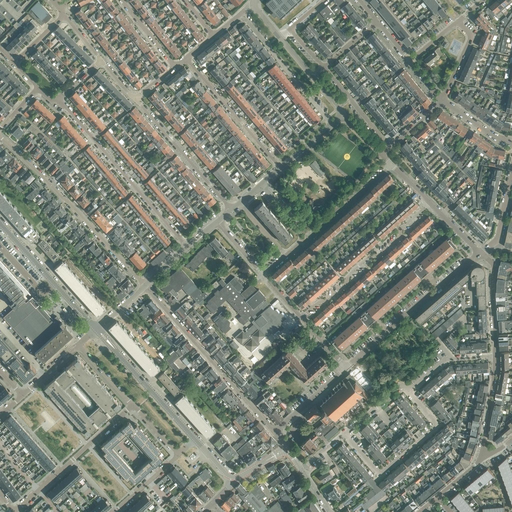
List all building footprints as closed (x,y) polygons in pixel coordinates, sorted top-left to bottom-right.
[(173,0),(168,4),(172,8),(178,4),(174,0),(173,0)] [(206,0),(199,6),(202,11),(208,6),(206,4),(210,1),(209,0),(206,0)] [(269,0),(267,2),(266,2),(272,9),(273,10),(274,11),(271,13),(275,17),(277,15),(280,19),(281,18),(284,15),(286,13),(287,13),(289,11),(292,8),(293,7),(296,4),(298,2),(299,2),(300,0),(269,0)] [(320,12),(327,20),(329,18),(340,9),(339,9),(348,1),(346,0),(344,0),(334,0),(333,1),(338,7),(332,11),(328,5),(320,12)] [(379,11),(387,4),(383,0),(375,7),(376,6),(379,10),(379,11)] [(433,0),(427,5),(431,10),(439,3),(438,3),(435,0),(433,0)] [(506,8),(504,6),(499,0),(497,0),(494,2),(500,9),(501,11),(506,8)] [(28,12),(30,14),(41,25),(44,22),(45,23),(52,16),(49,12),(38,1),(31,9),(28,12)] [(143,5),(139,1),(133,5),(137,10),(143,5)] [(106,7),(110,12),(116,7),(112,2),(106,7)] [(349,2),(342,7),(346,12),(352,6),(349,2)] [(496,13),(500,9),(494,2),(490,6),(496,13)] [(434,14),(442,7),(439,3),(431,10),(434,14)] [(148,9),(145,4),(143,5),(137,10),(141,15),(147,10),(148,9)] [(178,4),(172,8),(176,13),(182,9),(178,4)] [(211,4),(208,6),(202,11),(206,15),(212,10),(210,8),(212,6),(211,4)] [(379,11),(382,14),(382,15),(390,8),(387,4),(379,11)] [(349,16),(355,10),(352,6),(346,12),(343,13),(345,15),(347,13),(349,16)] [(119,12),(116,7),(110,12),(114,17),(115,16),(119,12)] [(206,15),(209,19),(215,15),(213,13),(217,9),(216,7),(212,10),(206,15)] [(442,7),(434,14),(439,19),(437,16),(440,14),(442,17),(447,13),(446,12),(446,11),(446,12),(442,8),(442,7)] [(226,17),(229,15),(223,8),(221,10),(226,17)] [(301,8),(294,13),(298,18),(305,13),(301,8)] [(385,19),(386,19),(394,12),(390,8),(382,15),(383,15),(386,19),(385,19)] [(75,13),(79,18),(84,14),(81,9),(75,13)] [(176,13),(180,18),(186,13),(182,9),(176,13)] [(151,15),(147,10),(141,15),(145,19),(151,15)] [(359,14),(355,10),(349,16),(347,18),(348,19),(351,17),(352,20),(359,14)] [(120,11),(119,12),(115,16),(118,21),(124,16),(120,11)] [(389,23),(397,16),(394,12),(386,19),(389,23)] [(186,13),(180,18),(184,23),(189,18),(186,13)] [(481,13),(474,20),(478,24),(485,17),(481,13)] [(88,18),(84,14),(79,18),(83,23),(88,18)] [(362,18),(359,14),(352,20),(350,22),(353,26),(362,18)] [(439,19),(434,14),(430,17),(435,23),(439,19)] [(149,24),(154,20),(151,15),(145,19),(149,24)] [(215,15),(209,19),(213,24),(216,22),(217,24),(221,22),(219,20),(215,15)] [(122,25),(128,21),(124,16),(118,21),(122,25)] [(401,21),(397,16),(389,23),(393,27),(392,27),(401,21)] [(83,23),(86,28),(92,23),(93,22),(90,17),(88,18),(83,23)] [(435,22),(435,23),(430,17),(432,19),(429,22),(427,19),(432,25),(432,24),(435,22)] [(483,27),(482,27),(488,22),(489,21),(485,17),(478,24),(481,28),(483,27)] [(184,23),(188,28),(193,23),(189,18),(184,23)] [(365,23),(366,23),(362,18),(353,26),(358,31),(366,25),(365,23)] [(428,29),(432,25),(427,19),(423,23),(428,29)] [(158,24),(154,20),(149,24),(153,29),(158,24)] [(132,26),(128,21),(122,25),(126,30),(132,26)] [(233,27),(233,28),(236,31),(239,29),(242,33),(248,28),(245,24),(244,25),(241,21),(240,21),(241,21),(233,27)] [(396,32),(404,25),(401,21),(392,27),(393,27),(396,31),(396,32)] [(489,21),(488,22),(482,27),(483,27),(486,31),(497,29),(489,21)] [(31,22),(28,26),(33,32),(37,28),(31,22)] [(86,28),(90,32),(91,32),(96,28),(92,23),(86,28)] [(193,23),(188,28),(191,32),(197,28),(193,23)] [(156,34),(162,29),(158,24),(153,29),(156,34)] [(302,31),(306,36),(314,28),(310,24),(302,31)] [(422,24),(418,27),(422,33),(426,30),(422,24)] [(399,36),(407,29),(404,25),(396,32),(396,31),(400,35),(399,36)] [(30,35),(33,32),(28,26),(24,29),(30,35)] [(58,36),(63,30),(59,26),(53,31),(58,36)] [(130,35),(136,30),(132,26),(126,30),(130,35)] [(97,27),(96,28),(91,32),(95,36),(101,32),(97,27)] [(422,33),(418,27),(417,27),(419,30),(417,32),(415,30),(414,30),(419,36),(419,35),(422,33)] [(164,28),(162,29),(156,34),(160,38),(166,34),(164,32),(165,30),(164,28)] [(191,32),(195,37),(201,32),(197,28),(191,32)] [(252,33),(248,28),(242,33),(241,34),(245,39),(246,38),(252,33)] [(318,33),(314,29),(314,28),(306,36),(310,40),(318,33)] [(20,33),(26,39),(30,35),(24,29),(20,33)] [(403,40),(411,33),(407,29),(399,36),(400,35),(403,39),(403,40)] [(492,40),(497,29),(486,31),(484,36),(491,39),(492,40)] [(67,35),(63,30),(58,36),(62,40),(67,35)] [(95,36),(99,41),(104,37),(106,35),(102,30),(101,32),(95,36)] [(139,35),(136,30),(130,35),(134,40),(139,35)] [(415,39),(419,36),(414,30),(411,33),(415,39)] [(232,37),(228,31),(223,35),(228,40),(232,37)] [(199,42),(205,37),(201,32),(195,37),(199,42)] [(23,42),(26,39),(20,33),(17,36),(23,42)] [(254,35),(252,33),(246,38),(245,39),(244,40),(245,42),(246,44),(247,44),(248,44),(256,37),(256,36),(255,35),(254,35)] [(310,40),(314,45),(320,39),(322,38),(318,33),(310,40)] [(368,38),(371,42),(378,37),(374,33),(371,35),(370,34),(367,37),(368,38)] [(415,39),(411,33),(403,40),(407,44),(406,44),(407,44),(408,45),(412,42),(410,39),(413,36),(415,39)] [(164,43),(170,39),(166,34),(160,38),(164,43)] [(67,35),(62,40),(66,44),(72,39),(67,35)] [(138,44),(143,40),(139,35),(134,40),(138,44)] [(225,43),(228,40),(223,35),(219,39),(223,44),(225,46),(227,44),(225,43)] [(491,39),(484,36),(483,35),(480,40),(489,44),(490,45),(492,40),(491,39)] [(13,40),(19,46),(23,42),(17,36),(13,40)] [(104,37),(99,41),(103,46),(108,41),(104,37)] [(260,42),(256,37),(250,42),(248,44),(249,45),(249,46),(251,49),(252,48),(254,47),(260,42)] [(344,43),(339,37),(336,39),(335,40),(341,46),(344,43)] [(381,41),(378,37),(371,42),(375,46),(381,41)] [(76,43),(72,39),(66,44),(71,49),(76,43)] [(174,43),(170,39),(164,43),(168,48),(174,43)] [(219,39),(215,42),(219,48),(220,49),(225,46),(223,44),(219,39)] [(320,39),(314,45),(318,49),(324,43),(320,39)] [(15,49),(19,46),(13,40),(10,43),(15,49)] [(147,45),(143,40),(138,44),(141,49),(147,45)] [(486,49),(489,44),(480,40),(478,45),(486,49)] [(103,46),(106,51),(112,46),(108,41),(103,46)] [(384,45),(381,41),(375,46),(373,48),(376,52),(378,51),(384,45)] [(215,42),(210,46),(215,51),(216,53),(220,49),(219,48),(215,42)] [(257,51),(263,47),(260,42),(254,47),(252,48),(253,50),(255,49),(257,51)] [(318,49),(321,53),(330,45),(327,42),(327,43),(325,42),(324,43),(318,49)] [(6,47),(12,53),(15,49),(10,43),(6,47)] [(75,53),(80,47),(76,43),(71,49),(75,53)] [(172,53),(177,48),(174,43),(168,48),(172,53)] [(145,54),(151,49),(147,45),(141,49),(145,54)] [(330,45),(321,53),(325,57),(327,54),(328,55),(328,54),(330,55),(332,53),(331,51),(329,49),(331,47),(330,45)] [(381,55),(388,49),(384,45),(378,51),(381,55)] [(112,46),(106,51),(110,55),(116,51),(112,46)] [(210,46),(206,49),(210,55),(211,56),(216,53),(215,51),(210,46)] [(351,49),(356,55),(359,53),(360,52),(355,46),(351,49)] [(85,52),(80,47),(75,53),(79,57),(85,52)] [(267,51),(263,47),(257,51),(255,53),(259,58),(261,56),(267,51)] [(181,53),(177,48),(172,53),(176,58),(181,53)] [(431,66),(434,63),(433,62),(440,56),(439,56),(442,53),(438,48),(435,50),(435,51),(424,59),(429,65),(430,65),(431,66)] [(155,54),(151,49),(145,54),(149,59),(155,54)] [(210,55),(206,49),(201,53),(207,60),(211,56),(210,55)] [(391,53),(388,49),(381,55),(379,56),(381,59),(382,61),(385,59),(391,53)] [(32,55),(36,59),(40,55),(42,53),(38,50),(32,55)] [(110,55),(114,60),(120,56),(116,51),(110,55)] [(265,61),(271,56),(267,51),(261,56),(265,61)] [(347,53),(347,54),(351,59),(355,56),(350,51),(347,53)] [(84,62),(89,56),(85,52),(79,57),(84,62)] [(482,57),(479,56),(472,52),(470,57),(477,60),(479,61),(480,58),(481,59),(482,57)] [(36,59),(39,63),(45,57),(43,55),(42,53),(40,55),(36,59)] [(207,60),(201,53),(197,57),(199,59),(197,61),(201,66),(207,60)] [(394,57),(391,53),(385,59),(382,61),(383,61),(382,61),(382,62),(384,64),(385,63),(386,65),(394,57)] [(153,63),(158,59),(155,54),(149,59),(153,63)] [(93,61),(89,56),(84,62),(88,66),(93,61)] [(120,56),(114,60),(118,65),(123,60),(120,56)] [(275,60),(271,56),(265,61),(262,63),(264,66),(267,63),(269,65),(275,60)] [(45,57),(39,63),(43,66),(49,60),(45,57)] [(398,61),(394,57),(386,65),(389,68),(391,67),(398,61)] [(162,64),(158,59),(153,63),(157,68),(162,64)] [(52,64),(49,60),(43,66),(46,70),(52,64)] [(118,65),(122,70),(127,65),(123,60),(118,65)] [(334,67),(337,71),(345,64),(343,63),(342,64),(339,60),(336,63),(337,64),(336,64),(336,65),(334,67)] [(400,64),(398,61),(391,67),(393,70),(390,72),(392,75),(396,71),(399,69),(399,68),(400,66),(399,65),(400,64)] [(210,71),(214,76),(223,69),(218,63),(215,66),(216,66),(210,71)] [(46,70),(50,73),(56,68),(52,64),(46,70)] [(166,69),(162,64),(157,68),(154,70),(156,72),(159,71),(161,73),(166,69)] [(277,66),(275,64),(267,70),(271,74),(279,68),(278,67),(277,66)] [(340,75),(347,70),(348,68),(345,64),(337,71),(340,75)] [(127,65),(122,70),(125,74),(131,70),(127,65)] [(186,70),(184,67),(180,71),(184,77),(185,78),(187,76),(190,79),(193,82),(196,79),(193,75),(194,75),(188,68),(186,70)] [(3,79),(4,77),(10,71),(7,68),(1,74),(0,74),(0,77),(2,79),(3,79)] [(59,71),(56,68),(50,73),(53,77),(59,71)] [(281,70),(279,68),(271,74),(274,79),(282,72),(282,71),(281,70)] [(214,76),(219,81),(224,76),(223,74),(225,72),(223,69),(214,76)] [(395,80),(397,82),(401,79),(402,79),(408,74),(404,69),(398,75),(399,76),(395,80)] [(92,76),(97,80),(102,74),(98,70),(92,76)] [(125,74),(129,79),(135,75),(131,70),(125,74)] [(349,72),(347,70),(340,75),(344,79),(350,74),(352,72),(351,71),(349,72)] [(4,77),(3,79),(4,80),(6,79),(8,81),(14,75),(10,71),(4,77)] [(53,77),(57,80),(63,75),(59,71),(53,77)] [(184,77),(180,71),(175,75),(180,80),(184,77)] [(285,76),(285,75),(284,75),(284,74),(282,72),(274,79),(278,83),(277,83),(278,83),(286,76),(285,76)] [(352,72),(350,74),(344,79),(347,83),(353,78),(358,75),(356,73),(354,74),(352,72)] [(107,79),(102,74),(97,80),(101,84),(107,79)] [(398,84),(403,80),(405,83),(411,78),(408,74),(402,79),(401,79),(397,82),(398,84)] [(8,81),(11,84),(17,79),(14,75),(8,81)] [(66,78),(63,75),(57,80),(60,84),(61,83),(61,84),(63,82),(66,78)] [(129,79),(133,84),(139,79),(135,75),(129,79)] [(175,75),(171,78),(175,84),(178,87),(181,84),(179,81),(180,80),(175,75)] [(470,79),(469,78),(461,75),(459,79),(467,83),(468,80),(470,81),(470,79)] [(224,76),(219,81),(223,86),(229,81),(228,81),(231,79),(229,77),(227,79),(224,76)] [(286,76),(278,83),(281,87),(289,81),(288,80),(287,79),(285,77),(286,76)] [(175,84),(171,78),(166,82),(170,88),(175,84)] [(233,82),(236,79),(234,78),(224,87),(227,91),(233,85),(235,84),(233,82)] [(357,82),(353,78),(347,83),(350,87),(357,82)] [(405,89),(407,88),(415,82),(411,78),(405,83),(407,85),(404,88),(405,89)] [(11,84),(15,88),(21,82),(17,79),(11,84)] [(111,83),(107,79),(101,84),(106,89),(111,83)] [(143,84),(139,79),(133,84),(137,89),(143,84)] [(292,84),(291,83),(289,81),(281,87),(285,91),(292,85),(292,84)] [(358,81),(357,82),(350,87),(354,91),(360,86),(358,84),(360,82),(358,81)] [(17,90),(18,91),(24,86),(21,82),(15,88),(12,91),(14,93),(17,90)] [(201,86),(197,82),(191,87),(195,92),(196,91),(201,86)] [(386,91),(390,88),(385,82),(381,86),(386,91)] [(407,88),(410,92),(412,91),(418,86),(415,82),(407,88)] [(110,93),(115,87),(111,83),(106,89),(110,93)] [(235,88),(233,85),(227,91),(230,94),(241,86),(240,84),(235,88)] [(357,95),(358,95),(364,90),(363,90),(366,88),(364,86),(365,85),(363,84),(360,86),(354,91),(357,95)] [(294,87),(292,85),(285,91),(288,95),(296,89),(295,88),(294,87)] [(28,89),(24,86),(18,91),(22,95),(25,92),(26,92),(27,91),(27,90),(28,89)] [(199,96),(200,95),(205,91),(202,87),(201,86),(196,91),(195,92),(199,96)] [(413,96),(415,95),(421,90),(418,86),(412,91),(413,93),(412,95),(413,96)] [(120,92),(115,87),(110,93),(114,97),(120,92)] [(239,87),(230,94),(234,98),(240,93),(242,91),(239,87)] [(154,92),(148,97),(151,101),(157,96),(155,94),(160,90),(159,88),(154,92)] [(358,95),(362,99),(366,95),(367,97),(371,94),(366,88),(363,90),(364,90),(358,95)] [(288,95),(292,99),(300,93),(299,92),(298,91),(296,89),(288,95),(288,96),(288,95)] [(206,90),(205,91),(200,95),(199,96),(195,100),(197,101),(199,100),(201,102),(203,100),(209,94),(206,90)] [(416,97),(418,99),(425,94),(421,90),(415,95),(413,96),(415,98),(416,97)] [(234,98),(237,102),(243,97),(248,93),(246,91),(242,95),(240,93),(234,98)] [(454,99),(458,102),(463,95),(457,91),(454,94),(456,95),(456,96),(454,99)] [(69,97),(73,101),(79,96),(81,94),(79,93),(77,94),(76,92),(69,97)] [(118,102),(124,96),(120,92),(114,97),(118,102)] [(162,92),(157,96),(151,101),(155,105),(161,100),(159,98),(162,96),(161,95),(164,94),(162,92)] [(248,93),(243,97),(237,102),(240,106),(246,100),(244,98),(249,94),(248,93)] [(302,96),(303,96),(302,96),(302,95),(301,95),(300,93),(292,99),(295,103),(303,97),(302,96)] [(212,98),(209,94),(203,100),(201,102),(203,104),(201,106),(202,107),(206,103),(212,98)] [(418,99),(422,103),(428,98),(425,94),(418,99)] [(465,97),(463,95),(458,102),(462,105),(467,98),(469,95),(467,94),(465,97)] [(471,101),(473,98),(469,95),(467,98),(462,105),(467,108),(471,101)] [(73,101),(76,105),(82,100),(79,96),(73,101)] [(118,102),(123,106),(128,100),(124,96),(118,102)] [(164,100),(162,102),(161,100),(155,105),(158,109),(164,103),(170,98),(169,96),(164,100)] [(247,100),(246,100),(240,106),(243,109),(254,100),(256,99),(255,97),(251,101),(251,100),(249,102),(247,100)] [(305,99),(303,97),(295,103),(299,107),(298,108),(306,101),(306,100),(305,99)] [(364,104),(368,108),(374,103),(376,101),(373,97),(368,101),(367,102),(364,104)] [(170,98),(164,103),(158,109),(161,112),(167,107),(170,105),(168,102),(171,99),(170,98)] [(203,109),(208,105),(210,107),(216,102),(212,98),(206,103),(202,107),(203,109)] [(431,102),(428,98),(422,103),(425,107),(423,109),(424,110),(429,106),(428,105),(431,102)] [(31,105),(35,109),(40,103),(36,99),(31,105)] [(82,100),(76,105),(79,109),(86,103),(82,100)] [(127,110),(133,105),(128,100),(123,106),(127,110)] [(307,101),(306,101),(298,108),(302,112),(310,106),(309,105),(308,104),(308,103),(308,104),(306,101),(307,101)] [(376,101),(374,103),(368,108),(371,112),(378,107),(380,105),(376,101)] [(475,104),(471,101),(467,108),(471,110),(475,104)] [(79,109),(83,113),(89,107),(87,105),(89,104),(88,102),(86,103),(79,109)] [(209,114),(213,111),(219,106),(216,102),(210,107),(212,109),(208,113),(209,114)] [(243,109),(247,113),(253,108),(251,106),(254,104),(252,102),(249,104),(243,109)] [(35,109),(38,112),(40,111),(44,106),(40,103),(35,109)] [(475,113),(479,106),(475,104),(471,110),(475,113)] [(170,105),(167,107),(161,112),(164,116),(171,111),(175,107),(174,106),(172,107),(170,105)] [(384,109),(380,105),(378,107),(371,112),(375,116),(383,109),(384,109)] [(44,106),(40,111),(38,112),(42,116),(48,110),(44,106)] [(213,117),(216,115),(222,110),(219,106),(213,111),(209,114),(208,115),(209,116),(210,114),(213,117)] [(253,108),(247,113),(250,117),(256,112),(261,108),(260,107),(258,109),(255,106),(253,108)] [(313,109),(312,109),(312,108),(311,108),(310,106),(302,112),(305,116),(313,110),(313,109)] [(409,111),(414,117),(418,114),(412,106),(409,108),(407,106),(405,107),(407,109),(409,111)] [(483,109),(479,106),(475,113),(479,116),(483,109)] [(89,107),(83,113),(86,116),(92,111),(89,107)] [(130,114),(132,116),(138,111),(135,107),(124,116),(126,118),(130,114)] [(176,109),(175,107),(171,111),(164,116),(168,120),(174,115),(172,113),(176,109)] [(86,116),(89,120),(95,115),(94,113),(96,111),(94,109),(92,111),(86,116)] [(262,109),(257,113),(251,118),(255,122),(261,117),(259,115),(263,111),(262,109)] [(387,113),(383,109),(375,116),(378,120),(384,115),(387,113)] [(405,114),(410,121),(414,117),(409,111),(407,109),(403,112),(405,114)] [(483,119),(487,112),(483,109),(479,116),(483,119)] [(483,119),(487,122),(491,115),(489,113),(491,111),(489,109),(487,112),(483,119)] [(51,113),(48,110),(42,116),(46,119),(51,113)] [(214,121),(215,123),(220,119),(226,113),(222,110),(216,115),(218,117),(214,121)] [(315,112),(313,110),(305,116),(309,120),(316,114),(316,113),(315,112)] [(439,114),(438,114),(436,116),(440,119),(439,121),(441,122),(442,120),(447,113),(442,110),(439,114)] [(141,114),(138,111),(132,116),(134,118),(129,122),(131,124),(135,120),(141,114)] [(399,116),(406,124),(410,121),(405,114),(403,112),(401,113),(402,114),(399,116)] [(50,122),(55,116),(51,113),(46,119),(50,122)] [(178,115),(176,113),(174,115),(168,120),(171,124),(177,118),(180,116),(182,115),(180,113),(178,115)] [(220,124),(223,122),(229,117),(226,113),(220,119),(215,123),(216,124),(219,122),(220,124)] [(444,121),(446,123),(451,116),(447,113),(442,120),(441,122),(442,123),(444,121)] [(493,113),(491,115),(487,122),(491,124),(496,118),(497,115),(493,113)] [(141,114),(135,120),(131,124),(132,125),(136,121),(138,123),(145,118),(141,114)] [(319,117),(319,116),(318,116),(316,114),(309,120),(312,125),(315,122),(316,122),(318,120),(320,118),(319,117),(320,117),(319,117)] [(95,115),(89,120),(93,124),(99,119),(95,115)] [(381,124),(388,119),(384,115),(378,120),(381,124)] [(491,124),(495,127),(500,120),(498,119),(500,117),(497,115),(496,118),(491,124)] [(60,125),(67,120),(63,116),(57,121),(60,125)] [(180,116),(177,118),(171,124),(174,127),(180,122),(183,120),(180,116)] [(263,119),(261,117),(255,122),(258,126),(268,117),(267,116),(263,119)] [(446,123),(451,126),(455,119),(451,116),(446,123)] [(220,129),(222,130),(226,126),(232,121),(229,117),(223,122),(225,125),(220,129)] [(258,126),(261,130),(267,125),(265,122),(270,119),(268,117),(258,126)] [(142,127),(148,122),(145,118),(138,123),(140,126),(136,130),(137,131),(142,127)] [(93,124),(96,128),(102,122),(99,119),(93,124)] [(391,123),(388,119),(381,124),(385,129),(391,123)] [(450,128),(454,131),(460,122),(455,119),(451,126),(450,128)] [(70,124),(67,120),(60,125),(64,129),(70,124)] [(183,120),(180,122),(174,127),(178,131),(188,122),(187,121),(185,123),(183,120)] [(431,120),(428,123),(434,129),(437,126),(431,120)] [(500,120),(495,127),(499,130),(500,129),(504,123),(500,120)] [(226,126),(222,130),(223,132),(227,128),(229,130),(235,125),(232,121),(226,126)] [(505,121),(504,123),(500,129),(503,130),(503,128),(510,130),(511,123),(505,121)] [(13,131),(11,133),(18,139),(27,130),(24,127),(22,129),(18,125),(19,124),(17,122),(14,124),(15,124),(11,129),(13,131)] [(102,122),(96,128),(99,132),(105,126),(102,122)] [(151,126),(148,122),(142,127),(137,131),(139,133),(143,129),(145,131),(151,126)] [(464,125),(460,122),(454,131),(458,134),(459,133),(464,126),(464,125)] [(267,125),(261,130),(264,134),(270,128),(273,127),(273,126),(272,124),(271,125),(269,123),(267,125)] [(388,133),(394,127),(391,123),(385,129),(388,133)] [(32,133),(32,132),(36,128),(32,124),(27,129),(32,133)] [(67,133),(73,127),(70,124),(64,129),(67,133)] [(433,132),(427,124),(423,127),(428,134),(429,135),(433,132)] [(186,129),(180,134),(184,138),(190,133),(192,131),(193,131),(191,128),(192,127),(191,125),(186,129)] [(227,136),(228,138),(239,129),(235,125),(229,130),(231,132),(227,136)] [(394,127),(388,133),(391,137),(394,134),(394,135),(395,134),(398,132),(396,129),(398,127),(397,125),(394,127)] [(154,130),(151,126),(145,131),(147,133),(142,137),(144,139),(154,130)] [(468,129),(464,126),(459,133),(463,136),(468,129)] [(76,131),(73,127),(67,133),(69,135),(66,137),(68,139),(70,137),(76,131)] [(264,134),(268,137),(274,132),(276,130),(273,127),(270,128),(264,134)] [(423,127),(419,131),(424,137),(428,134),(423,127)] [(108,129),(102,135),(105,139),(112,133),(108,129)] [(144,139),(145,140),(150,136),(152,139),(158,133),(154,130),(144,139)] [(235,137),(237,139),(243,134),(240,130),(234,135),(229,139),(230,140),(235,137)] [(274,132),(268,137),(271,141),(277,136),(281,132),(280,131),(278,133),(276,130),(274,132)] [(74,140),(80,135),(76,131),(70,137),(74,140)] [(192,131),(190,133),(184,138),(187,142),(193,137),(195,135),(192,131)] [(415,134),(415,135),(420,141),(423,139),(424,140),(425,138),(424,137),(419,131),(417,132),(415,134)] [(271,141),(274,145),(280,140),(278,138),(283,134),(281,132),(277,136),(271,141)] [(472,136),(470,139),(469,140),(472,141),(471,143),(473,144),(474,142),(479,135),(474,132),(472,136)] [(105,139),(109,142),(115,137),(112,133),(105,139)] [(161,137),(158,133),(152,139),(153,141),(149,145),(150,146),(155,142),(161,137)] [(239,141),(235,145),(236,147),(240,143),(246,137),(243,134),(237,139),(239,141)] [(83,139),(80,135),(74,140),(72,142),(75,146),(77,144),(83,139)] [(195,135),(193,137),(187,142),(190,146),(196,141),(194,138),(197,136),(195,135)] [(483,138),(479,135),(474,142),(473,144),(475,145),(476,143),(478,145),(483,138)] [(23,146),(23,147),(25,149),(31,142),(33,140),(30,137),(28,139),(22,145),(23,146)] [(115,137),(109,142),(112,146),(118,141),(115,137)] [(164,141),(161,137),(155,142),(150,146),(152,148),(154,146),(156,148),(157,148),(158,146),(164,141)] [(228,154),(229,155),(242,144),(244,146),(250,141),(246,137),(240,143),(236,147),(228,154)] [(277,149),(283,144),(288,140),(287,138),(282,142),(280,140),(274,145),(277,149)] [(481,151),(483,148),(487,141),(483,138),(478,145),(476,149),(478,150),(477,152),(479,153),(480,152),(481,151)] [(80,148),(86,143),(83,139),(77,144),(80,148)] [(190,146),(193,150),(200,144),(204,140),(203,139),(200,141),(198,139),(196,141),(190,146)] [(28,150),(29,151),(36,143),(33,140),(31,142),(25,149),(27,151),(28,150)] [(204,140),(200,144),(193,150),(197,153),(203,148),(201,146),(205,142),(204,140)] [(444,146),(438,140),(436,143),(442,148),(444,146)] [(112,146),(115,150),(121,145),(118,141),(112,146)] [(167,145),(164,141),(158,146),(157,148),(158,150),(153,154),(154,156),(157,154),(161,150),(167,145)] [(244,146),(247,150),(253,145),(250,141),(244,146)] [(491,146),(492,144),(487,141),(483,148),(481,151),(480,152),(484,155),(487,151),(491,146)] [(286,142),(283,144),(277,149),(281,153),(287,148),(287,149),(292,145),(290,142),(287,144),(286,142)] [(400,147),(404,152),(410,146),(412,144),(414,143),(413,142),(411,143),(409,145),(407,142),(404,144),(403,145),(400,147)] [(428,152),(436,145),(434,143),(426,150),(428,152)] [(412,144),(410,146),(404,152),(407,156),(413,150),(411,148),(414,146),(412,144)] [(121,145),(115,150),(118,154),(125,148),(121,145)] [(163,151),(165,154),(171,148),(167,145),(161,150),(157,154),(158,155),(163,151)] [(248,152),(250,154),(256,149),(253,145),(247,150),(242,155),(243,156),(248,152)] [(31,153),(31,154),(33,156),(39,150),(36,146),(30,152),(31,153)] [(85,153),(86,155),(93,150),(89,146),(80,154),(82,156),(84,154),(83,154),(85,153)] [(491,146),(487,151),(484,155),(490,159),(491,156),(492,156),(495,149),(491,146)] [(209,147),(205,151),(203,148),(197,153),(200,157),(206,152),(211,148),(209,147)] [(40,148),(39,150),(33,156),(35,158),(36,158),(37,158),(44,151),(40,148)] [(118,154),(122,158),(128,152),(125,148),(118,154)] [(163,162),(174,152),(171,148),(165,154),(167,156),(162,160),(163,162)] [(212,150),(211,148),(206,152),(200,157),(203,161),(209,156),(207,153),(212,150)] [(250,161),(253,158),(260,153),(256,149),(250,154),(246,157),(250,161)] [(500,150),(495,149),(492,156),(498,158),(500,150)] [(5,151),(5,150),(0,155),(0,160),(1,162),(8,153),(7,152),(8,152),(6,150),(5,151)] [(96,154),(93,150),(86,155),(90,159),(96,154)] [(415,153),(413,150),(407,156),(410,160),(417,154),(418,153),(417,151),(415,153)] [(450,153),(447,150),(445,152),(451,158),(455,152),(452,150),(450,153)] [(38,161),(39,162),(40,162),(42,164),(48,158),(49,159),(53,154),(52,152),(49,155),(46,152),(38,160),(38,161)] [(128,152),(122,158),(125,161),(131,156),(128,152)] [(10,154),(8,153),(1,162),(0,162),(0,165),(1,166),(5,161),(7,163),(12,157),(11,156),(12,156),(10,154)] [(250,163),(255,159),(257,162),(263,156),(260,153),(253,158),(249,162),(250,163)] [(99,157),(96,154),(90,159),(87,161),(89,163),(91,160),(93,163),(99,157)] [(216,154),(211,158),(209,156),(203,161),(207,165),(215,158),(217,156),(216,154)] [(420,158),(417,154),(410,160),(414,164),(420,158)] [(174,164),(180,159),(176,155),(168,163),(171,166),(174,164)] [(125,161),(128,165),(134,160),(131,156),(125,161)] [(258,168),(260,165),(266,160),(263,156),(257,162),(254,164),(256,166),(254,168),(255,169),(258,168)] [(311,157),(306,161),(320,177),(324,173),(318,165),(320,163),(314,156),(312,158),(311,157)] [(455,156),(452,159),(458,165),(460,161),(455,156)] [(43,165),(44,165),(44,166),(45,167),(46,167),(47,169),(53,163),(53,164),(56,160),(54,158),(53,159),(51,157),(43,165)] [(96,166),(102,161),(99,157),(93,163),(96,166)] [(14,159),(14,158),(8,164),(10,166),(8,169),(10,170),(18,162),(16,160),(15,159),(14,159)] [(218,162),(215,158),(207,165),(210,169),(218,162)] [(417,168),(423,162),(420,158),(414,164),(417,168)] [(183,163),(180,159),(174,164),(171,166),(174,170),(177,168),(183,163)] [(128,165),(132,169),(132,168),(138,164),(134,160),(128,165)] [(264,169),(269,164),(266,160),(260,165),(258,168),(261,172),(264,170),(264,169)] [(106,165),(102,161),(96,166),(94,168),(96,170),(98,168),(100,170),(106,165)] [(426,161),(423,162),(417,168),(421,172),(424,170),(427,167),(429,165),(426,161)] [(20,163),(19,163),(18,162),(10,170),(12,172),(14,170),(16,172),(22,166),(21,165),(21,164),(20,163)] [(59,167),(60,168),(65,163),(64,162),(61,165),(60,165),(59,166),(56,162),(48,170),(49,170),(49,171),(50,172),(53,174),(58,167),(59,168),(59,167)] [(138,163),(138,164),(132,168),(136,172),(142,167),(140,166),(142,164),(141,162),(138,163)] [(65,172),(67,170),(69,168),(65,163),(60,168),(55,173),(56,174),(54,175),(55,176),(55,177),(56,178),(57,178),(60,175),(65,171),(65,172)] [(180,172),(186,166),(183,163),(177,168),(174,170),(172,172),(174,173),(178,169),(180,172)] [(72,170),(76,175),(79,172),(73,165),(69,168),(67,170),(70,173),(72,170)] [(109,169),(106,165),(100,170),(97,172),(99,174),(101,172),(103,174),(109,169)] [(190,170),(186,166),(180,172),(182,174),(178,178),(179,179),(184,175),(190,170)] [(213,172),(223,184),(230,177),(220,166),(213,172)] [(24,168),(22,167),(9,182),(11,184),(16,178),(19,175),(20,177),(26,170),(26,169),(25,168),(24,168)] [(136,172),(139,176),(145,171),(142,167),(136,172)] [(421,179),(427,173),(430,170),(427,167),(424,170),(421,172),(418,175),(421,179)] [(476,170),(474,168),(472,169),(471,167),(469,169),(466,172),(477,184),(477,178),(475,176),(476,175),(475,174),(476,173),(474,171),(476,170)] [(112,173),(109,169),(103,174),(106,178),(112,173)] [(61,181),(60,182),(62,184),(63,186),(64,185),(64,186),(71,180),(72,178),(68,174),(70,173),(67,170),(65,172),(65,171),(60,175),(62,178),(60,179),(61,181)] [(187,179),(193,174),(190,170),(184,175),(179,179),(181,181),(185,177),(187,179)] [(148,175),(145,171),(139,176),(142,180),(148,175)] [(32,175),(33,175),(29,172),(23,178),(29,183),(34,177),(32,175)] [(109,182),(115,176),(112,173),(106,178),(109,182)] [(429,175),(427,173),(421,179),(425,183),(431,177),(433,175),(432,173),(429,175)] [(196,178),(193,174),(187,179),(189,182),(184,185),(186,187),(190,183),(196,178)] [(390,174),(313,242),(318,248),(396,181),(390,174)] [(433,175),(431,177),(425,183),(429,187),(435,181),(437,179),(438,178),(434,174),(433,175)] [(119,180),(115,176),(109,182),(113,185),(118,181),(119,180)] [(152,177),(144,184),(148,188),(154,182),(156,181),(152,177)] [(233,195),(236,192),(240,189),(230,177),(223,184),(233,195)] [(42,184),(40,182),(36,178),(30,184),(34,189),(25,197),(30,201),(44,188),(41,185),(42,184)] [(71,180),(64,186),(68,190),(76,183),(77,182),(79,180),(77,178),(73,182),(71,180)] [(193,187),(199,182),(196,178),(190,183),(186,187),(187,189),(192,185),(193,187)] [(437,179),(435,181),(429,187),(433,190),(438,184),(440,182),(437,179)] [(112,186),(115,190),(121,184),(118,181),(113,185),(112,186)] [(157,186),(154,182),(148,188),(151,191),(157,186)] [(203,185),(199,182),(193,187),(195,189),(191,193),(192,195),(197,191),(203,185)] [(443,183),(441,182),(438,184),(433,190),(436,194),(442,188),(446,185),(444,182),(443,183)] [(125,188),(121,184),(115,190),(119,193),(125,188)] [(68,191),(72,195),(79,189),(75,185),(68,191)] [(151,191),(154,195),(160,190),(159,188),(160,187),(159,185),(157,186),(151,191)] [(206,189),(203,185),(197,191),(192,195),(191,196),(193,198),(196,195),(198,196),(206,189)] [(447,186),(446,185),(442,188),(436,194),(440,198),(446,192),(447,191),(445,189),(447,186)] [(128,192),(125,188),(119,193),(122,197),(128,192)] [(45,189),(40,194),(42,196),(37,200),(39,201),(49,192),(48,192),(48,191),(47,190),(45,189)] [(79,189),(72,195),(76,199),(82,193),(84,191),(82,189),(81,191),(79,189)] [(209,193),(206,189),(198,196),(197,197),(199,199),(197,200),(199,202),(209,193)] [(160,190),(154,195),(157,199),(164,194),(160,190)] [(454,203),(458,199),(454,195),(457,192),(455,191),(453,193),(450,196),(445,201),(449,204),(451,202),(452,201),(454,203)] [(50,193),(49,193),(49,192),(39,201),(40,203),(43,201),(45,203),(52,196),(50,194),(50,193)] [(77,199),(80,204),(87,198),(85,195),(86,194),(85,192),(77,199)] [(157,199),(161,203),(167,197),(165,195),(167,194),(165,192),(164,194),(157,199)] [(444,201),(445,201),(450,196),(446,192),(440,198),(444,201)] [(206,202),(213,197),(209,193),(199,202),(200,204),(205,200),(206,202)] [(127,202),(129,204),(135,199),(132,195),(124,202),(126,204),(127,202)] [(164,206),(167,204),(170,201),(169,199),(170,198),(168,196),(167,197),(161,203),(162,204),(164,206)] [(52,204),(56,201),(56,200),(55,199),(54,199),(53,197),(47,202),(49,204),(43,209),(45,211),(52,204)] [(216,201),(213,197),(206,202),(208,204),(204,208),(206,210),(210,206),(216,201)] [(87,198),(80,204),(84,208),(91,202),(87,198)] [(17,211),(7,199),(1,204),(0,205),(0,208),(3,212),(2,213),(4,214),(5,213),(9,218),(17,211)] [(129,204),(132,208),(138,203),(135,199),(129,204)] [(172,200),(170,201),(167,204),(164,206),(167,210),(173,205),(172,203),(174,202),(172,200)] [(382,238),(419,206),(414,200),(377,232),(382,238)] [(453,210),(456,214),(462,208),(458,204),(461,202),(459,200),(454,205),(456,207),(455,207),(455,208),(453,210)] [(56,201),(52,204),(45,211),(44,212),(46,213),(50,209),(52,207),(54,209),(59,204),(58,202),(57,201),(56,201)] [(93,203),(92,202),(85,209),(89,214),(97,206),(95,203),(96,203),(94,201),(93,203)] [(254,209),(264,220),(272,214),(262,202),(254,209),(254,210),(254,209)] [(142,207),(140,204),(138,203),(132,208),(136,212),(142,207)] [(62,207),(60,205),(53,211),(55,213),(49,218),(49,217),(46,219),(49,222),(63,209),(63,208),(62,207)] [(173,205),(167,210),(171,214),(177,209),(173,205)] [(145,210),(142,207),(136,212),(139,216),(145,210)] [(466,212),(462,208),(456,214),(460,218),(466,212)] [(64,209),(63,209),(49,222),(52,225),(53,224),(51,222),(57,217),(59,215),(61,217),(67,212),(65,211),(65,210),(64,209)] [(180,212),(177,209),(171,214),(174,218),(175,217),(180,212)] [(91,215),(95,219),(101,214),(99,211),(97,210),(91,215)] [(142,219),(148,214),(145,210),(139,216),(142,219)] [(20,230),(28,223),(17,211),(9,218),(14,224),(13,224),(14,226),(15,225),(20,230)] [(175,217),(178,221),(184,216),(180,212),(175,217)] [(472,214),(470,212),(468,214),(466,212),(460,218),(464,221),(470,216),(472,214)] [(67,213),(62,218),(64,220),(56,228),(57,229),(58,228),(63,224),(65,222),(71,217),(70,216),(71,216),(69,215),(67,213)] [(105,218),(101,214),(95,219),(98,224),(105,218)] [(117,214),(113,218),(118,224),(123,220),(117,214)] [(151,218),(148,214),(142,219),(145,223),(151,218)] [(282,225),(276,218),(272,214),(264,220),(274,232),(282,225)] [(187,220),(184,216),(178,221),(181,225),(187,220)] [(470,216),(464,221),(468,225),(473,219),(475,217),(474,216),(472,218),(470,216)] [(64,230),(74,220),(71,217),(65,222),(63,224),(65,226),(62,228),(64,230)] [(431,220),(429,217),(424,221),(428,226),(434,221),(432,219),(431,220)] [(477,219),(475,217),(473,219),(468,225),(471,229),(477,223),(475,221),(477,219)] [(108,222),(105,218),(98,224),(102,228),(108,222)] [(155,222),(151,218),(145,223),(149,227),(155,222)] [(75,220),(74,221),(74,220),(64,230),(61,232),(62,233),(63,234),(68,229),(72,229),(77,224),(76,223),(76,222),(75,220)] [(190,223),(187,220),(181,225),(185,228),(190,223)] [(424,221),(419,225),(423,230),(425,232),(427,230),(426,228),(428,226),(424,221)] [(106,232),(112,226),(108,222),(102,228),(106,232)] [(158,225),(155,222),(149,227),(147,228),(149,230),(150,229),(152,231),(158,225)] [(478,222),(477,223),(471,229),(475,233),(481,227),(482,225),(478,222)] [(39,235),(28,223),(20,230),(25,236),(24,236),(25,238),(26,237),(31,242),(39,235)] [(75,232),(73,234),(74,235),(81,229),(81,228),(80,227),(78,225),(73,230),(75,232)] [(153,236),(155,234),(161,230),(161,229),(158,225),(152,231),(149,233),(151,235),(152,234),(153,236)] [(292,236),(282,225),(274,232),(284,243),(283,243),(284,243),(292,236)] [(419,225),(414,230),(418,234),(420,236),(422,234),(421,232),(423,230),(419,225)] [(475,233),(479,236),(485,231),(486,229),(482,225),(481,227),(475,233)] [(116,234),(122,229),(120,227),(118,229),(117,227),(108,235),(111,238),(114,236),(116,234)] [(486,237),(488,234),(486,232),(488,230),(486,228),(486,229),(485,231),(479,236),(483,240),(484,241),(486,238),(485,238),(486,237)] [(82,229),(81,229),(74,235),(70,239),(72,241),(76,237),(75,237),(77,235),(79,237),(85,232),(83,231),(83,230),(82,229)] [(111,238),(114,241),(121,236),(120,235),(122,234),(121,232),(123,230),(122,229),(116,234),(114,236),(111,238)] [(156,236),(158,239),(164,234),(161,230),(155,234),(153,236),(152,237),(153,239),(156,236)] [(413,239),(418,234),(414,230),(409,234),(413,239)] [(120,235),(121,236),(114,241),(117,245),(124,239),(122,237),(127,232),(126,231),(124,232),(122,234),(120,235)] [(87,235),(85,233),(80,238),(81,239),(72,248),(74,250),(89,237),(88,236),(89,236),(88,235),(87,235)] [(159,240),(161,242),(167,237),(164,234),(158,239),(155,242),(156,243),(159,240)] [(87,245),(92,240),(91,239),(91,238),(90,237),(89,237),(74,250),(78,254),(83,249),(81,247),(85,243),(87,245)] [(121,249),(122,249),(128,243),(130,241),(133,239),(132,237),(128,240),(126,238),(118,246),(121,249)] [(170,241),(167,237),(161,242),(165,246),(170,241)] [(207,246),(210,251),(214,248),(222,257),(224,255),(231,260),(230,260),(231,260),(234,256),(229,251),(228,252),(215,237),(209,242),(206,246),(207,246)] [(408,239),(407,237),(402,242),(406,247),(413,240),(410,237),(408,239)] [(41,248),(47,243),(43,238),(37,244),(41,248)] [(370,306),(371,307),(358,319),(357,318),(356,319),(357,320),(348,328),(347,327),(346,328),(347,329),(338,337),(337,336),(336,337),(337,338),(333,342),(340,351),(344,348),(343,347),(367,326),(367,327),(370,324),(374,320),(374,321),(377,318),(376,317),(420,278),(421,279),(424,276),(427,273),(431,270),(430,270),(454,248),(454,249),(457,246),(450,238),(445,242),(444,241),(443,241),(444,242),(435,250),(434,249),(433,250),(434,251),(425,259),(424,258),(424,259),(425,260),(411,272),(410,271),(410,272),(401,280),(400,279),(400,280),(401,281),(392,289),(391,288),(390,289),(391,290),(382,298),(381,297),(380,298),(381,299),(372,307),(371,306),(370,306)] [(122,249),(125,252),(127,251),(129,249),(129,248),(135,243),(133,241),(132,243),(130,241),(128,243),(122,249)] [(92,252),(98,246),(95,243),(94,242),(88,247),(85,250),(87,252),(90,249),(92,252)] [(402,242),(397,246),(401,251),(403,253),(405,251),(404,249),(406,247),(402,242)] [(51,247),(47,243),(41,248),(46,253),(51,247)] [(127,251),(125,252),(128,256),(134,250),(132,248),(136,245),(135,243),(129,248),(129,249),(127,251)] [(101,249),(98,246),(92,252),(96,256),(102,251),(101,249)] [(212,253),(210,251),(207,246),(206,247),(205,246),(197,253),(197,254),(194,257),(191,260),(185,266),(187,269),(190,266),(194,271),(195,270),(195,269),(198,266),(201,263),(204,260),(204,259),(206,257),(211,257),(211,254),(212,253)] [(311,246),(293,260),(298,266),(316,252),(311,246)] [(397,246),(392,250),(397,255),(401,251),(397,246)] [(46,253),(50,257),(56,252),(51,247),(46,253)] [(392,259),(397,255),(392,250),(388,255),(392,259)] [(56,252),(50,257),(54,262),(60,256),(56,252)] [(99,260),(101,262),(107,256),(105,253),(104,254),(103,252),(95,260),(97,261),(99,260)] [(133,261),(133,262),(139,256),(135,252),(129,258),(133,261)] [(405,266),(407,268),(421,256),(419,253),(405,266)] [(388,255),(383,259),(387,264),(389,266),(394,262),(392,259),(388,255)] [(110,259),(107,256),(101,262),(104,264),(100,268),(101,270),(111,261),(110,260),(110,259)] [(135,264),(136,265),(142,260),(139,256),(133,262),(135,264)] [(142,260),(136,265),(140,269),(146,264),(144,261),(146,259),(144,258),(142,260)] [(290,258),(273,274),(279,280),(296,264),(290,258)] [(383,259),(378,263),(382,268),(387,264),(383,259)] [(60,275),(65,280),(73,273),(62,261),(54,268),(59,273),(58,274),(59,276),(60,275)] [(510,265),(510,262),(501,261),(500,265),(499,265),(498,274),(507,275),(508,271),(511,269),(510,266),(510,265)] [(111,273),(117,268),(116,267),(116,266),(116,265),(115,265),(114,265),(113,264),(112,263),(107,268),(111,273)] [(384,270),(382,268),(378,263),(373,268),(379,274),(384,270)] [(477,279),(477,294),(486,294),(486,271),(480,265),(472,269),(459,280),(458,279),(458,280),(465,287),(468,284),(466,283),(469,281),(472,278),(474,278),(475,277),(477,279)] [(0,291),(10,303),(14,307),(25,297),(26,296),(0,267),(0,291)] [(159,286),(166,293),(173,287),(177,291),(190,279),(180,267),(159,286)] [(118,269),(112,274),(113,276),(107,282),(109,284),(113,279),(114,280),(122,272),(119,269),(118,269)] [(334,270),(329,274),(335,280),(339,276),(334,270)] [(371,272),(370,270),(365,275),(369,279),(376,273),(373,270),(371,272)] [(125,276),(125,275),(122,272),(114,280),(113,279),(109,284),(106,286),(112,292),(114,290),(111,286),(115,283),(114,282),(117,280),(119,282),(125,277),(125,276)] [(84,285),(73,273),(65,280),(70,285),(69,286),(70,288),(71,287),(76,292),(84,285)] [(335,280),(329,274),(325,278),(330,284),(335,280)] [(371,282),(369,279),(365,275),(360,279),(364,284),(366,286),(371,282)] [(221,302),(222,303),(227,299),(236,309),(235,310),(239,314),(240,313),(242,315),(237,319),(243,325),(248,321),(246,319),(250,315),(254,319),(257,317),(255,314),(261,309),(260,309),(261,308),(263,309),(268,304),(265,300),(264,301),(263,300),(266,297),(258,289),(256,291),(252,286),(250,288),(249,287),(247,288),(248,289),(246,291),(246,290),(244,292),(241,288),(243,287),(234,277),(226,284),(221,279),(218,282),(223,287),(219,291),(218,290),(214,293),(215,294),(207,302),(208,303),(205,305),(213,313),(217,309),(216,307),(221,302)] [(325,278),(320,283),(326,289),(330,284),(325,278)] [(131,288),(133,286),(130,282),(130,281),(129,280),(128,280),(127,279),(121,285),(121,286),(128,293),(132,289),(131,288)] [(360,279),(355,283),(360,288),(364,284),(360,279)] [(182,287),(184,290),(194,283),(191,280),(182,287)] [(458,280),(454,283),(460,291),(465,287),(458,280)] [(198,288),(194,283),(184,290),(188,295),(190,294),(198,288)] [(326,289),(320,283),(316,287),(321,293),(326,289)] [(355,283),(351,288),(355,292),(356,293),(358,292),(357,291),(360,288),(355,283)] [(456,295),(460,291),(454,283),(450,287),(456,295)] [(95,297),(84,285),(76,292),(80,297),(80,298),(81,300),(82,299),(86,304),(95,297)] [(112,292),(120,300),(128,293),(121,286),(119,287),(122,291),(118,295),(114,290),(112,292)] [(316,287),(311,291),(317,297),(321,293),(316,287)] [(452,298),(456,295),(450,287),(445,291),(452,298)] [(167,299),(172,305),(177,300),(175,297),(179,294),(173,288),(169,291),(170,293),(166,296),(168,298),(167,299)] [(198,304),(208,295),(205,291),(202,293),(198,288),(190,294),(198,304)] [(351,288),(346,292),(350,297),(353,300),(355,298),(352,295),(355,292),(351,288)] [(292,298),(297,293),(293,289),(288,294),(292,298)] [(317,297),(311,291),(307,295),(312,301),(317,297)] [(445,291),(441,295),(447,302),(452,298),(445,291)] [(346,292),(341,296),(345,301),(350,297),(346,292)] [(307,295),(302,299),(307,305),(312,301),(307,295)] [(443,306),(447,302),(441,295),(437,298),(443,306)] [(340,305),(345,301),(341,296),(336,301),(340,305)] [(48,363),(64,349),(69,344),(75,338),(72,335),(73,334),(64,325),(56,316),(54,318),(53,319),(49,322),(41,313),(35,307),(29,299),(28,300),(25,297),(14,307),(10,303),(8,304),(12,309),(3,317),(13,328),(25,342),(22,345),(24,347),(27,344),(31,348),(36,354),(37,355),(41,359),(42,360),(46,365),(48,363)] [(97,316),(105,309),(95,297),(86,304),(91,309),(90,310),(92,312),(93,311),(97,316)] [(439,310),(443,306),(437,298),(432,302),(439,310)] [(299,305),(303,309),(307,305),(302,299),(297,303),(298,305),(299,305)] [(145,313),(155,304),(152,300),(149,302),(147,300),(141,306),(144,309),(140,314),(142,316),(145,313)] [(368,303),(366,301),(351,313),(354,316),(368,303)] [(334,304),(332,303),(328,307),(332,311),(339,305),(336,302),(334,304)] [(435,313),(439,310),(432,302),(428,306),(435,313)] [(159,308),(155,304),(145,313),(147,315),(151,311),(153,313),(159,308)] [(185,306),(183,304),(174,312),(181,319),(186,314),(184,312),(187,308),(187,307),(186,306),(185,306)] [(286,318),(281,312),(279,314),(275,309),(274,310),(270,306),(251,322),(253,324),(244,333),(242,330),(235,337),(242,344),(243,345),(243,346),(244,345),(251,352),(258,345),(257,345),(259,343),(259,344),(260,344),(259,343),(260,343),(259,342),(265,336),(266,337),(272,333),(273,334),(278,329),(280,331),(284,327),(280,323),(286,318)] [(430,317),(435,313),(428,306),(424,310),(430,317)] [(327,316),(332,311),(328,307),(323,311),(327,316)] [(164,314),(160,309),(152,316),(156,321),(155,322),(156,323),(160,320),(159,319),(163,315),(164,314)] [(426,321),(430,317),(424,310),(419,313),(426,321)] [(322,320),(327,316),(323,311),(318,316),(322,320)] [(190,312),(181,320),(185,324),(193,316),(190,312)] [(228,319),(222,312),(217,316),(219,318),(215,322),(225,333),(231,328),(229,326),(230,322),(227,319),(228,319)] [(421,325),(426,321),(419,313),(415,317),(421,325)] [(168,320),(163,315),(159,319),(160,320),(156,323),(155,322),(153,324),(151,326),(157,333),(162,329),(161,328),(164,325),(167,322),(169,324),(170,322),(169,321),(170,320),(169,319),(168,320)] [(185,324),(188,327),(194,321),(196,319),(193,316),(185,324)] [(316,325),(317,325),(322,320),(318,316),(313,320),(316,323),(315,323),(316,325)] [(499,321),(500,332),(505,331),(505,327),(511,326),(511,319),(511,320),(499,321)] [(119,340),(127,333),(116,321),(108,328),(113,333),(112,334),(113,336),(114,335),(119,340)] [(194,321),(188,327),(191,330),(198,324),(194,321)] [(169,346),(174,342),(168,335),(172,331),(176,328),(171,322),(164,328),(158,334),(169,346)] [(200,329),(194,334),(197,337),(207,329),(206,329),(210,326),(208,323),(205,326),(204,327),(204,328),(201,331),(200,329)] [(191,330),(194,334),(200,329),(201,328),(198,324),(191,330)] [(182,334),(176,328),(172,331),(173,332),(172,333),(177,338),(182,334)] [(208,331),(207,329),(197,337),(198,338),(200,341),(205,337),(206,339),(215,331),(212,328),(210,330),(210,329),(208,331)] [(209,345),(215,339),(219,336),(215,331),(206,339),(205,340),(209,345)] [(138,345),(127,333),(119,340),(124,345),(123,346),(124,348),(125,347),(130,352),(138,345)] [(446,344),(447,344),(454,338),(456,337),(452,333),(444,340),(445,341),(444,342),(446,344)] [(186,338),(183,335),(174,343),(175,343),(176,344),(175,345),(176,347),(186,338)] [(221,346),(225,343),(223,341),(219,336),(215,339),(215,340),(216,339),(218,342),(208,350),(212,354),(221,346)] [(25,378),(25,379),(28,376),(29,376),(30,375),(32,372),(33,373),(36,370),(29,363),(27,365),(27,366),(26,366),(0,337),(0,353),(16,371),(15,371),(20,377),(22,378),(24,377),(25,378)] [(447,344),(451,348),(458,342),(454,338),(447,344)] [(180,351),(182,353),(183,354),(187,351),(187,350),(192,346),(187,340),(182,345),(184,348),(180,351)] [(235,350),(235,349),(239,347),(233,341),(230,343),(229,344),(235,350)] [(460,353),(460,344),(460,345),(459,345),(457,343),(458,342),(451,348),(455,353),(460,352),(460,353)] [(136,359),(140,364),(149,357),(138,345),(130,352),(134,357),(133,358),(135,359),(136,359)] [(220,348),(213,355),(217,360),(223,354),(228,350),(230,348),(228,346),(223,351),(220,348)] [(182,353),(178,348),(165,359),(176,371),(179,368),(173,362),(182,353)] [(193,358),(198,353),(195,349),(189,354),(193,358)] [(288,349),(260,374),(268,383),(271,380),(271,379),(273,378),(289,364),(306,383),(327,365),(319,356),(305,368),(288,349)] [(263,362),(265,364),(277,353),(275,351),(263,362)] [(197,370),(198,369),(206,362),(200,354),(196,357),(190,362),(197,370)] [(217,360),(221,364),(227,359),(223,354),(217,360)] [(159,369),(149,357),(140,364),(145,369),(144,370),(146,371),(151,376),(159,369)] [(54,379),(44,388),(87,436),(96,427),(98,425),(109,415),(110,414),(120,406),(77,358),(68,367),(66,368),(55,378),(54,379)] [(233,364),(234,363),(238,359),(237,358),(232,362),(230,362),(228,360),(222,365),(226,370),(232,365),(233,364)] [(201,373),(210,365),(206,362),(198,369),(201,373)] [(236,368),(233,364),(232,365),(226,370),(230,375),(236,370),(236,369),(236,368)] [(445,368),(445,369),(451,375),(450,374),(450,373),(456,373),(456,366),(456,365),(450,365),(450,366),(449,366),(446,369),(445,368)] [(325,418),(326,417),(327,419),(333,426),(338,422),(336,420),(339,418),(340,420),(341,420),(339,418),(341,416),(343,417),(344,417),(342,415),(344,413),(346,415),(347,414),(345,412),(347,410),(349,412),(350,412),(348,410),(350,408),(353,411),(370,396),(352,376),(358,370),(356,367),(350,373),(343,379),(342,379),(333,388),(336,391),(333,393),(332,391),(331,392),(333,394),(330,396),(329,394),(328,395),(330,397),(327,399),(326,397),(325,397),(327,399),(325,401),(323,399),(322,400),(324,402),(318,407),(315,404),(305,413),(311,421),(322,412),(323,414),(322,415),(323,415),(324,414),(326,417),(325,418)] [(193,373),(191,371),(189,368),(185,372),(189,377),(193,373)] [(209,378),(215,372),(212,368),(199,379),(194,383),(196,385),(204,379),(203,378),(207,375),(209,378)] [(252,371),(262,383),(265,381),(254,369),(252,371)] [(447,379),(451,375),(445,369),(441,372),(447,379)] [(233,374),(231,376),(236,380),(243,374),(244,373),(242,371),(240,373),(238,370),(233,374)] [(164,372),(158,377),(162,382),(168,376),(164,372)] [(184,381),(189,377),(185,372),(180,376),(184,381)] [(213,380),(214,380),(219,376),(215,372),(209,378),(212,381),(213,380)] [(443,382),(447,379),(441,372),(437,376),(443,382)] [(196,378),(192,374),(188,377),(194,383),(199,379),(197,377),(196,378)] [(236,380),(240,385),(246,380),(243,376),(244,376),(243,374),(242,375),(236,380)] [(241,386),(245,390),(251,385),(252,384),(258,379),(253,374),(251,376),(254,379),(249,384),(247,381),(241,386)] [(172,381),(168,376),(162,382),(166,386),(172,381)] [(437,376),(433,379),(439,386),(443,382),(437,376)] [(223,381),(220,377),(210,385),(213,389),(216,386),(217,386),(223,381)] [(435,390),(439,386),(433,379),(429,383),(435,390)] [(217,386),(216,386),(213,389),(216,392),(219,396),(222,393),(222,392),(228,387),(226,384),(226,383),(223,380),(223,381),(217,386)] [(166,386),(170,391),(176,385),(172,381),(166,386)] [(431,393),(435,390),(429,383),(425,386),(431,393)] [(478,383),(476,389),(487,391),(488,385),(478,383)] [(251,385),(245,390),(252,399),(253,398),(257,395),(258,394),(256,391),(259,389),(255,384),(254,385),(252,384),(251,385)] [(180,390),(176,385),(170,391),(174,395),(180,390)] [(425,386),(420,390),(428,398),(432,395),(425,386)] [(8,392),(5,388),(1,392),(7,399),(12,393),(10,390),(8,392)] [(230,392),(228,389),(220,397),(223,401),(224,400),(230,408),(239,400),(238,399),(238,398),(236,396),(235,397),(233,394),(234,393),(232,391),(230,392)] [(255,400),(254,401),(259,406),(264,401),(266,399),(268,398),(266,396),(270,392),(267,389),(264,392),(258,397),(256,400),(255,400)] [(475,390),(474,395),(478,395),(486,397),(487,391),(476,389),(474,389),(474,390),(475,390)] [(181,409),(185,414),(194,407),(183,394),(175,402),(179,407),(178,408),(180,409),(181,409)] [(394,400),(398,404),(405,399),(401,394),(394,400)] [(269,403),(266,399),(264,401),(259,406),(262,410),(265,407),(269,403)] [(274,399),(269,403),(265,407),(262,410),(266,415),(272,410),(274,407),(272,405),(274,403),(273,402),(275,401),(274,399)] [(405,399),(398,404),(402,409),(408,403),(405,399)] [(240,400),(237,402),(235,404),(242,412),(247,408),(240,400)] [(437,401),(433,404),(431,406),(434,410),(441,404),(438,400),(437,401)] [(476,406),(484,408),(485,402),(472,400),(471,402),(476,403),(476,406)] [(402,409),(405,413),(412,407),(408,403),(402,409)] [(445,409),(441,404),(434,410),(438,414),(445,409)] [(191,421),(196,426),(204,418),(194,407),(185,414),(190,419),(189,420),(191,421)] [(416,411),(412,407),(405,413),(404,414),(407,418),(409,417),(416,411)] [(268,415),(272,418),(274,416),(275,417),(279,413),(275,409),(268,415)] [(438,414),(442,418),(448,413),(445,409),(438,414)] [(248,424),(255,418),(249,410),(242,417),(240,415),(235,419),(239,423),(245,417),(248,420),(246,422),(248,424)] [(419,415),(416,411),(409,417),(407,418),(411,422),(412,421),(419,415)] [(452,412),(451,412),(451,411),(448,413),(442,418),(445,423),(453,415),(453,414),(452,413),(452,412)] [(274,416),(272,418),(272,419),(271,419),(273,420),(277,424),(283,418),(279,413),(275,417),(274,416)] [(8,418),(3,423),(7,427),(15,420),(10,414),(7,416),(8,418)] [(492,414),(490,425),(496,426),(501,427),(503,420),(501,419),(501,420),(500,420),(500,422),(497,422),(499,415),(492,414)] [(412,421),(416,425),(423,419),(419,415),(412,421)] [(207,438),(215,430),(204,418),(196,426),(201,431),(200,432),(201,433),(202,432),(207,438)] [(323,434),(333,426),(327,419),(318,427),(317,427),(314,430),(315,432),(301,444),(306,449),(305,451),(307,453),(309,453),(319,445),(314,440),(319,435),(321,435),(323,434)] [(420,429),(426,423),(423,419),(416,425),(420,429)] [(19,424),(15,420),(7,427),(10,431),(19,424)] [(233,426),(239,432),(242,429),(235,420),(233,422),(235,425),(233,426)] [(259,421),(251,428),(255,434),(263,427),(259,421)] [(158,456),(162,452),(135,422),(131,425),(128,422),(102,445),(105,449),(101,452),(128,482),(132,479),(135,483),(161,459),(158,456)] [(19,424),(10,431),(14,435),(22,428),(19,424)] [(360,430),(364,434),(371,428),(367,424),(360,430)] [(447,425),(443,428),(449,435),(453,432),(447,425)] [(493,439),(496,426),(490,425),(487,438),(493,439)] [(328,440),(339,430),(335,426),(324,436),(328,440)] [(511,429),(510,426),(502,433),(505,437),(511,432),(511,429)] [(245,427),(244,428),(238,433),(241,435),(247,430),(245,427)] [(251,438),(247,441),(250,445),(251,444),(255,441),(256,440),(259,437),(260,437),(264,433),(263,433),(266,430),(263,427),(255,434),(251,438)] [(22,428),(14,435),(17,439),(26,432),(22,428)] [(371,428),(364,434),(367,438),(374,432),(371,428)] [(439,432),(445,439),(449,435),(443,428),(439,432)] [(401,432),(403,434),(409,441),(410,441),(412,439),(411,439),(413,438),(410,434),(408,432),(406,430),(405,429),(401,432)] [(251,444),(250,445),(254,449),(257,446),(256,444),(257,443),(256,442),(258,441),(260,443),(263,441),(270,435),(266,430),(263,433),(264,433),(260,437),(259,437),(256,440),(255,441),(251,444)] [(21,443),(29,436),(26,432),(17,439),(18,439),(19,438),(23,441),(21,443)] [(367,438),(371,442),(373,441),(378,437),(374,432),(367,438)] [(404,445),(409,441),(403,434),(401,432),(397,436),(399,438),(404,445)] [(441,442),(445,439),(439,432),(435,436),(441,442)] [(498,444),(505,437),(502,433),(494,440),(498,444)] [(469,441),(478,442),(479,437),(466,434),(463,434),(463,436),(470,437),(469,441)] [(221,435),(213,443),(221,452),(220,452),(227,460),(228,459),(236,451),(237,451),(242,446),(240,445),(239,446),(236,443),(232,447),(222,435),(221,435)] [(254,449),(253,450),(255,453),(258,456),(265,451),(266,451),(276,442),(276,441),(270,435),(263,441),(260,443),(257,446),(254,449)] [(33,440),(29,436),(21,443),(25,447),(33,440)] [(437,446),(441,442),(435,436),(431,439),(437,446)] [(400,448),(404,445),(399,438),(394,442),(400,448)] [(431,439),(427,443),(433,449),(434,451),(438,448),(437,446),(431,439)] [(25,447),(28,451),(37,444),(33,440),(25,447)] [(475,449),(477,444),(469,441),(466,440),(465,443),(462,442),(462,443),(461,442),(460,444),(462,444),(475,449)] [(242,446),(237,451),(240,454),(250,445),(247,441),(246,442),(242,446)] [(371,442),(366,447),(369,451),(376,445),(373,441),(371,442)] [(391,446),(393,448),(396,452),(400,448),(394,442),(390,445),(391,446)] [(336,449),(340,453),(346,447),(343,443),(336,449)] [(434,451),(433,449),(427,443),(422,446),(430,455),(434,451)] [(28,451),(32,455),(40,448),(37,444),(28,451)] [(378,444),(376,445),(369,451),(373,455),(380,449),(381,448),(378,444)] [(465,451),(473,454),(475,449),(462,444),(461,447),(466,449),(465,451)] [(250,445),(240,454),(242,457),(251,450),(252,450),(253,450),(254,449),(250,445)] [(340,453),(343,457),(350,451),(346,447),(340,453)] [(421,447),(417,451),(420,454),(423,458),(424,459),(426,458),(424,457),(427,454),(421,447)] [(44,452),(40,448),(32,455),(35,459),(44,452)] [(373,455),(376,459),(383,453),(380,449),(373,455)] [(469,465),(471,460),(458,455),(453,449),(451,452),(464,467),(465,468),(468,466),(467,465),(468,464),(469,465)] [(247,455),(243,458),(248,465),(255,459),(254,457),(255,456),(254,454),(255,453),(253,450),(252,450),(247,455)] [(354,455),(353,454),(350,451),(343,457),(347,461),(354,455)] [(424,459),(423,458),(420,454),(417,451),(413,455),(419,461),(420,463),(424,459)] [(459,452),(458,455),(471,460),(473,454),(465,451),(464,454),(459,452)] [(39,463),(47,456),(44,452),(35,459),(39,463)] [(383,453),(376,459),(380,463),(387,458),(383,453)] [(347,461),(350,465),(357,459),(354,455),(347,461)] [(420,463),(419,461),(413,455),(412,456),(411,455),(409,457),(410,458),(409,458),(415,465),(416,466),(420,463)] [(39,463),(43,467),(51,460),(47,456),(39,463)] [(498,465),(499,468),(509,464),(508,460),(507,457),(502,461),(501,462),(498,465)] [(405,462),(411,469),(415,465),(409,458),(405,462)] [(350,465),(354,469),(361,463),(360,463),(361,462),(359,460),(358,460),(357,459),(350,465)] [(30,470),(37,464),(34,460),(27,467),(30,470)] [(51,460),(43,467),(47,472),(52,467),(53,468),(56,466),(51,460)] [(450,464),(453,467),(450,469),(456,476),(460,472),(452,463),(450,461),(450,460),(448,461),(450,464)] [(454,462),(452,463),(460,472),(464,469),(459,462),(456,464),(454,462)] [(361,463),(354,469),(353,470),(356,474),(364,467),(363,466),(364,466),(362,464),(361,464),(361,463)] [(404,463),(399,466),(405,473),(410,470),(404,463)] [(501,473),(511,469),(509,465),(509,464),(499,468),(500,471),(501,471),(501,472),(501,473)] [(170,472),(166,475),(171,480),(173,478),(179,472),(173,465),(168,470),(170,472)] [(290,472),(285,465),(280,468),(278,469),(281,474),(280,475),(283,480),(290,474),(289,473),(290,472)] [(341,474),(336,466),(332,468),(338,476),(341,474)] [(407,475),(405,473),(399,466),(399,467),(398,466),(396,468),(397,469),(395,470),(401,477),(403,478),(407,475)] [(77,480),(78,482),(84,477),(81,474),(82,472),(78,467),(71,473),(77,479),(77,480)] [(360,478),(361,477),(368,472),(364,467),(356,474),(360,478)] [(442,468),(443,469),(452,480),(456,476),(450,469),(448,471),(444,467),(442,468)] [(200,475),(199,476),(204,481),(208,478),(209,478),(212,476),(210,474),(211,472),(208,469),(207,470),(205,468),(199,473),(200,475)] [(485,471),(484,471),(491,478),(493,476),(494,476),(488,468),(486,470),(485,471)] [(442,476),(447,483),(452,480),(443,469),(441,471),(444,475),(442,476)] [(503,477),(503,478),(511,474),(511,472),(511,470),(511,469),(501,473),(502,476),(503,477)] [(392,473),(391,473),(397,480),(399,482),(403,478),(401,477),(395,470),(394,471),(391,472),(392,473)] [(324,482),(329,479),(333,476),(329,471),(320,477),(324,482)] [(481,473),(481,474),(487,481),(488,481),(490,479),(491,478),(484,471),(482,472),(483,473),(482,474),(481,473)] [(179,472),(173,478),(176,482),(183,476),(179,472)] [(371,476),(368,472),(361,477),(365,482),(371,476)] [(73,483),(77,480),(77,479),(71,473),(67,476),(73,483)] [(279,476),(277,473),(269,479),(271,481),(269,482),(272,487),(275,485),(275,484),(282,479),(281,479),(281,478),(281,477),(279,475),(279,476)] [(393,484),(397,480),(391,473),(387,477),(393,484)] [(484,484),(485,484),(487,481),(481,474),(479,475),(478,476),(484,484)] [(511,474),(503,478),(504,481),(505,482),(505,483),(511,480),(511,474)] [(201,483),(204,481),(199,476),(198,475),(193,479),(199,485),(201,483)] [(292,475),(282,481),(285,485),(284,485),(288,491),(293,488),(294,486),(292,483),(295,480),(294,478),(294,477),(293,476),(292,475)] [(433,475),(432,476),(442,488),(446,484),(440,478),(438,480),(433,475)] [(64,479),(70,486),(73,483),(67,476),(64,479)] [(183,476),(176,482),(180,486),(187,480),(183,476)] [(432,476),(430,477),(434,483),(432,485),(437,491),(442,488),(432,476)] [(475,479),(481,487),(481,486),(484,484),(478,476),(476,478),(475,479)] [(0,484),(2,488),(10,482),(7,477),(0,482),(0,484)] [(368,481),(374,488),(363,497),(366,502),(368,500),(370,498),(372,497),(375,495),(377,493),(379,491),(382,489),(371,477),(368,481)] [(387,477),(383,481),(389,487),(393,484),(387,477)] [(60,482),(66,489),(70,486),(64,479),(60,482)] [(472,481),(471,482),(478,489),(480,487),(481,487),(475,479),(473,481),(472,482),(472,481)] [(383,481),(379,484),(385,491),(389,487),(383,481)] [(2,488),(6,492),(13,486),(10,482),(2,488)] [(66,489),(60,482),(57,485),(63,492),(66,489)] [(475,492),(477,490),(478,489),(471,482),(469,483),(470,484),(469,484),(468,484),(475,492)] [(240,483),(235,487),(235,488),(239,492),(238,493),(253,511),(265,511),(269,509),(260,499),(258,500),(251,491),(249,494),(246,491),(240,484),(240,483)] [(256,483),(249,489),(251,491),(258,500),(260,499),(265,494),(256,483)] [(425,484),(425,485),(433,495),(437,491),(432,485),(429,487),(426,483),(425,484)] [(465,487),(471,495),(472,494),(474,492),(475,492),(468,484),(466,486),(465,487)] [(63,492),(57,485),(53,489),(59,496),(59,495),(63,492)] [(196,505),(198,507),(202,504),(191,492),(193,491),(188,485),(181,491),(187,496),(187,497),(195,506),(196,505)] [(205,488),(203,490),(208,497),(209,497),(210,497),(211,496),(211,495),(213,493),(207,485),(204,487),(205,488)] [(296,485),(294,486),(293,488),(295,491),(293,492),(297,497),(299,501),(307,496),(304,492),(303,492),(300,487),(298,488),(296,485)] [(429,498),(433,495),(425,485),(424,487),(426,490),(423,492),(429,498)] [(6,492),(9,496),(17,490),(13,486),(6,492)] [(341,496),(334,486),(326,492),(325,492),(326,492),(332,501),(332,502),(333,502),(341,496)] [(355,487),(347,494),(349,497),(357,490),(355,487)] [(53,489),(46,495),(51,500),(53,499),(56,502),(61,497),(59,495),(59,496),(53,489)] [(414,489),(412,491),(415,494),(418,497),(415,499),(421,506),(425,502),(417,492),(414,489)] [(17,490),(9,496),(13,502),(16,500),(15,498),(20,495),(17,490)] [(208,498),(208,497),(203,490),(200,493),(199,492),(197,494),(204,501),(206,499),(207,499),(208,499),(208,498)] [(419,491),(417,492),(425,502),(429,498),(423,492),(421,494),(419,491)] [(454,503),(462,496),(459,493),(459,492),(451,499),(453,501),(454,502),(454,503)] [(229,497),(236,504),(241,500),(234,493),(232,495),(231,494),(230,496),(229,497)] [(147,494),(140,500),(146,506),(148,508),(153,504),(150,500),(152,499),(147,494)] [(400,496),(407,505),(405,507),(408,511),(412,511),(415,510),(405,499),(402,495),(400,496)] [(457,507),(458,507),(466,500),(465,500),(463,497),(462,496),(454,503),(456,505),(457,505),(458,506),(457,507)] [(194,511),(198,507),(196,505),(195,506),(187,497),(187,498),(188,500),(187,500),(189,503),(187,504),(194,511)] [(232,505),(234,506),(236,504),(229,497),(227,499),(226,500),(225,501),(230,506),(232,505)] [(352,500),(349,497),(336,508),(338,510),(352,500)] [(407,497),(405,499),(415,510),(419,507),(413,499),(410,501),(407,497)] [(99,504),(105,511),(111,505),(107,499),(105,501),(102,498),(97,502),(99,504)] [(140,500),(136,503),(142,510),(146,506),(140,500)] [(269,509),(265,511),(318,511),(316,509),(312,502),(310,501),(311,501),(310,500),(310,501),(304,505),(295,511),(286,511),(278,502),(269,509)] [(466,501),(466,500),(458,507),(460,509),(461,510),(461,511),(469,504),(466,501)] [(232,510),(230,508),(225,501),(223,503),(222,503),(221,504),(221,505),(220,506),(226,511),(229,509),(231,511),(232,510)] [(184,502),(184,503),(182,504),(185,508),(184,509),(185,511),(192,511),(193,511),(184,502)] [(352,511),(361,505),(363,504),(361,502),(352,509),(351,509),(350,510),(348,507),(341,511),(352,511)] [(136,503),(132,507),(137,511),(139,511),(142,510),(136,503)]
